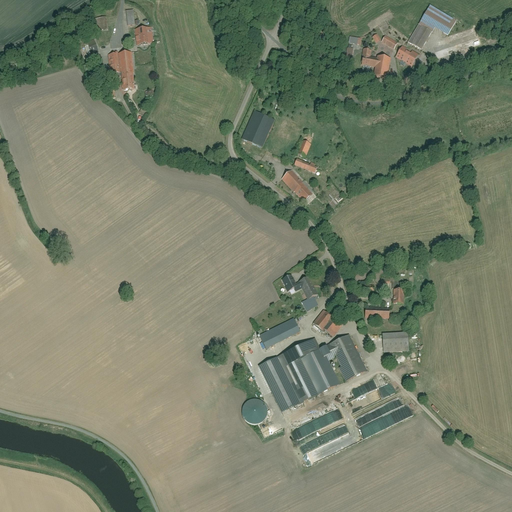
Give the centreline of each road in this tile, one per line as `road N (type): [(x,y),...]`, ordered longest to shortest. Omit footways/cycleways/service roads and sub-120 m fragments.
road 1 (unclassified): [(511,474),(472,455),(373,357),(353,327),(319,234),(231,152),(230,133),(272,40)]
road 2 (unclassified): [(511,56),(391,100),(366,101),(324,84),(272,40)]
